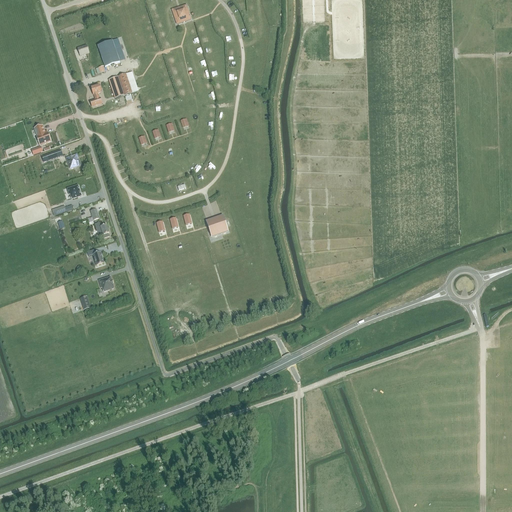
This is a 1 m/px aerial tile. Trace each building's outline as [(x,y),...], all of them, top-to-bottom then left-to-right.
[(191,20),(186,6),(172,10),(177,25),(191,20)] [(105,67),(120,63),(113,41),(98,46),(105,67)] [(80,55),(89,53),(87,46),(78,49),(80,55)] [(139,92),(133,73),(126,75),(110,80),(115,98),(125,95),(125,97),(132,94),(139,92)] [(98,93),(102,92),(100,85),(91,88),(93,95),(94,95),(95,100),(90,101),(92,107),(102,104),(100,98),(99,99),(98,93)] [(36,137),(39,145),(50,142),(48,133),(45,134),(42,125),(36,127),(39,136),(36,137)] [(41,147),(38,148),(38,150),(33,152),(34,155),(43,152),(41,147)] [(42,157),(44,163),(63,156),(61,151),(42,157)] [(76,156),(66,159),(70,169),(81,166),(78,159),(77,160),(76,156)] [(81,197),(78,186),(67,190),(69,196),(70,196),(72,200),(81,197)] [(57,212),(58,215),(66,212),(64,207),(61,208),(62,210),(57,212)] [(91,211),(94,221),(99,219),(96,210),(91,211)] [(226,232),(221,218),(207,222),(212,237),(226,232)] [(109,237),(108,235),(110,234),(107,226),(103,227),(102,224),(100,225),(99,223),(95,225),(99,237),(102,236),(103,239),(109,237)] [(92,255),(95,266),(103,264),(99,252),(94,254),(93,250),(86,252),(87,256),(92,255)] [(110,278),(99,281),(101,289),(102,289),(103,292),(114,289),(113,285),(112,282),(110,278)] [(80,299),(84,310),(90,308),(86,297),(80,299)]
